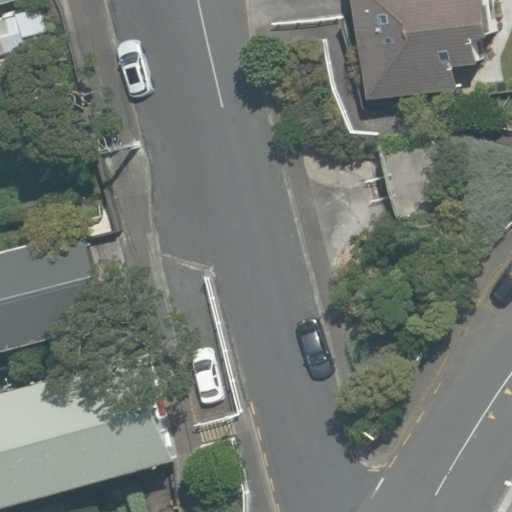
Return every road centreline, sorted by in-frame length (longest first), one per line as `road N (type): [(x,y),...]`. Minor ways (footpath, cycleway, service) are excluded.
road 1 (residential): [(341,511),(219,158),(191,0)]
road 2 (tertiary): [(428,511),(511,383)]
